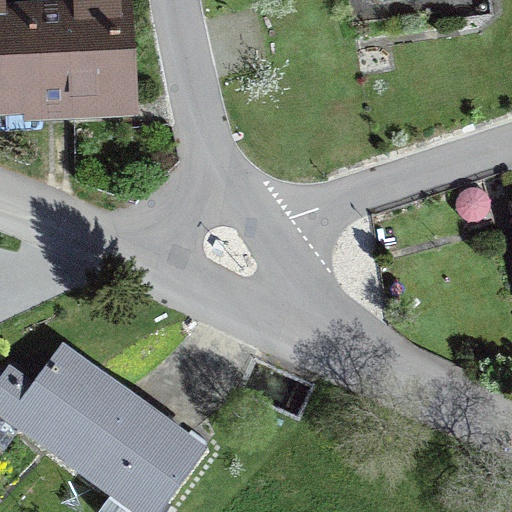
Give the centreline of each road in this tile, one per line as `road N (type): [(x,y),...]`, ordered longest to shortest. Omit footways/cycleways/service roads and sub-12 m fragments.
road 1 (residential): [(511,143),(255,230)]
road 2 (residential): [(338,353),(146,252)]
road 3 (residential): [(176,0),(222,184)]
road 4 (residential): [(511,422),(338,353)]
road 5 (residential): [(146,252),(0,197)]
road 6 (residential): [(255,230),(338,353)]
